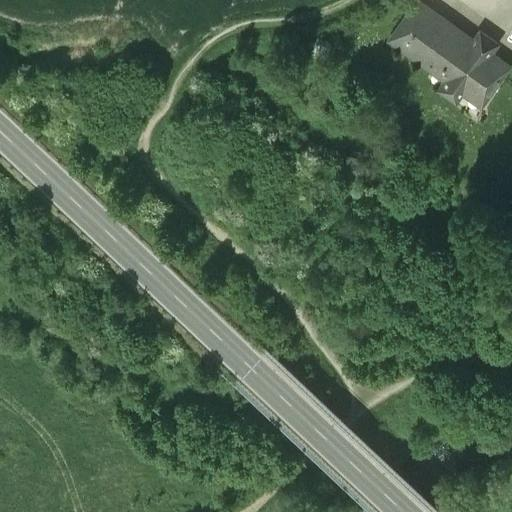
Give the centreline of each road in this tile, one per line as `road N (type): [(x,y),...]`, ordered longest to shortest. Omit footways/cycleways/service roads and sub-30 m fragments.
road 1 (primary): [(419,511),(0,119)]
road 2 (track): [(146,157),(263,264),(365,405)]
